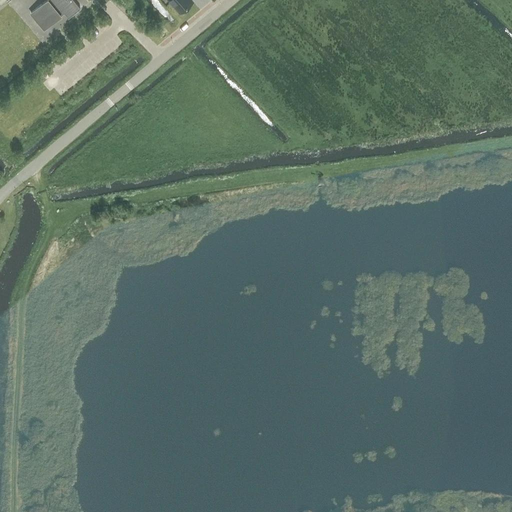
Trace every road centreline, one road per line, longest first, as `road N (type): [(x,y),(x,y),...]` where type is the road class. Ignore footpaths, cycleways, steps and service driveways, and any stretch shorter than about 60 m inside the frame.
road 1 (track): [(511,142),(101,201),(54,216)]
road 2 (tertiary): [(0,199),(230,0)]
road 3 (track): [(54,216),(21,319),(16,511)]
